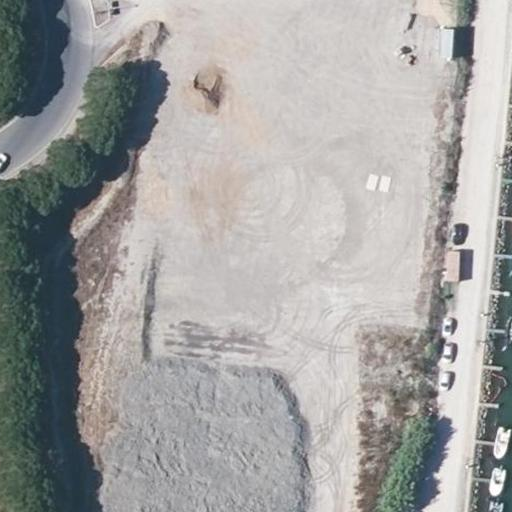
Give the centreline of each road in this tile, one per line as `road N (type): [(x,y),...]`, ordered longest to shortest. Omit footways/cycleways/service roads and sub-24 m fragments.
road 1 (unclassified): [(445,473),(494,0)]
road 2 (primary): [(0,155),(52,111),(70,63)]
